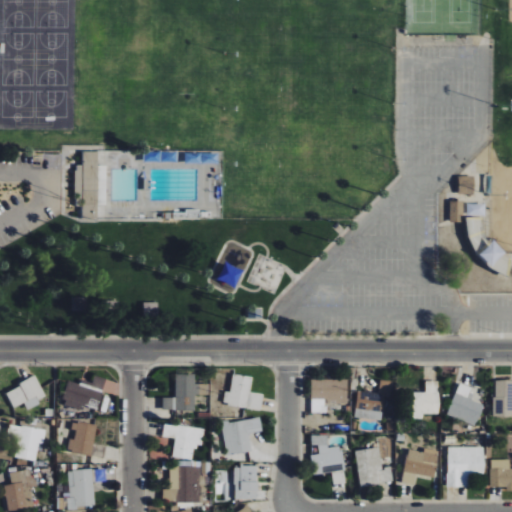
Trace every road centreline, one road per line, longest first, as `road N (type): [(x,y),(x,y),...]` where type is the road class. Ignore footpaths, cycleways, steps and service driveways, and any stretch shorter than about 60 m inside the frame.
road 1 (residential): [(0,350),(511,349)]
road 2 (residential): [(287,350),(294,511)]
road 3 (residential): [(132,350),(132,511)]
